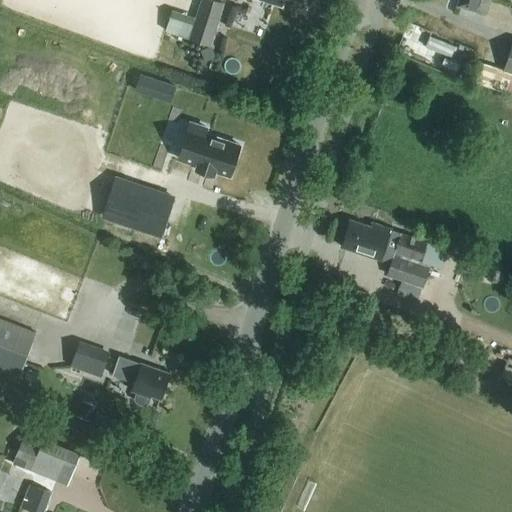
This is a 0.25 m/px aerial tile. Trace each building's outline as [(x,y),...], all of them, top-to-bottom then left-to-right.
[(211,45),(224,2),(218,0),(201,0),(190,38),(211,45)] [(458,0),(457,6),(485,15),(490,0),(458,0)] [(170,16),(165,30),(188,38),(193,23),(170,16)] [(511,72),(511,42),(503,70),(511,72)] [(212,47),(200,51),(204,62),(216,58),(212,47)] [(172,96),(176,85),(163,81),(159,92),(172,96)] [(179,158),(230,175),(240,145),(205,133),(207,128),(191,122),(179,158)] [(116,178),(104,216),(161,235),(173,197),(116,178)] [(381,259),(391,229),(372,222),(371,226),(350,219),(341,246),(381,259)] [(423,287),(430,265),(429,265),(430,262),(420,259),(426,242),(400,233),(386,275),(423,287)] [(0,369),(19,377),(36,333),(0,318),(0,369)] [(100,377),(108,354),(78,343),(70,366),(100,377)] [(141,363),(119,355),(112,374),(134,383),(131,390),(136,392),(134,397),(136,402),(144,405),(148,403),(150,397),(150,395),(160,398),(169,373),(141,363)] [(95,403),(83,398),(77,414),(89,419),(95,403)] [(68,484),(80,453),(25,431),(12,462),(24,466),(24,467),(56,480),(68,484)] [(21,504),(40,511),(43,511),(53,490),(31,481),(21,504)] [(0,498),(0,511),(15,511),(18,505),(0,498)]
